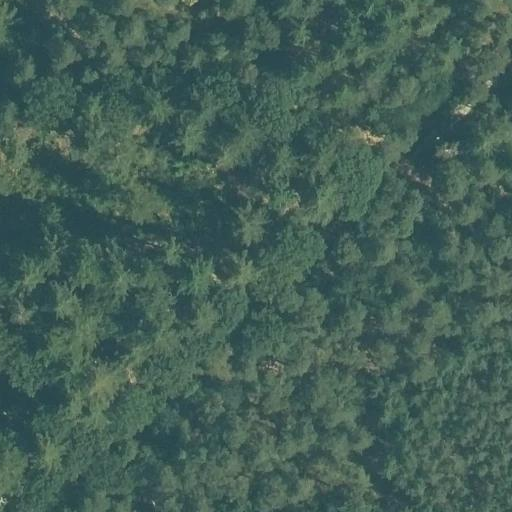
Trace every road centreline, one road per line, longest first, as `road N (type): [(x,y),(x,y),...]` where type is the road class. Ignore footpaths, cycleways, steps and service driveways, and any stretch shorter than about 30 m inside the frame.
road 1 (track): [(404,153),(56,464),(25,511)]
road 2 (track): [(0,105),(100,93),(293,90),(404,153)]
road 3 (track): [(404,153),(511,270)]
road 4 (track): [(511,47),(404,153)]
